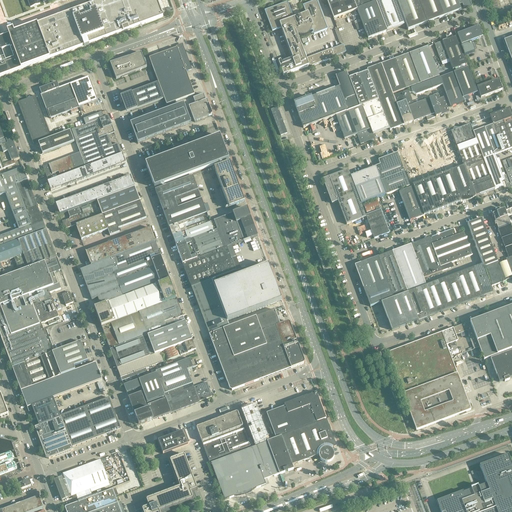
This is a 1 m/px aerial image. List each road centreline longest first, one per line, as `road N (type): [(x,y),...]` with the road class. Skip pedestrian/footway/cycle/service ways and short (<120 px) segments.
road 1 (primary): [(380,439),(350,402),(204,15)]
road 2 (unclassified): [(224,404),(95,58)]
road 3 (unclassified): [(133,438),(3,94)]
road 4 (unclassified): [(208,61),(295,314),(306,320)]
road 5 (primary): [(208,61),(306,320)]
road 6 (unclassified): [(278,88),(481,11)]
road 7 (unclassified): [(312,173),(511,98)]
road 8 (unclassified): [(343,260),(511,196)]
road 9 (unclassified): [(374,346),(511,295)]
road 10 (primary): [(376,456),(252,511)]
road 11 (primary): [(384,460),(416,462),(511,429)]
road 12 (primary): [(274,511),(369,474),(384,460)]
